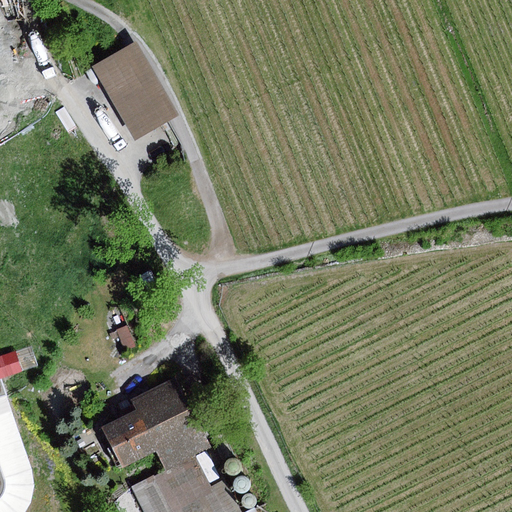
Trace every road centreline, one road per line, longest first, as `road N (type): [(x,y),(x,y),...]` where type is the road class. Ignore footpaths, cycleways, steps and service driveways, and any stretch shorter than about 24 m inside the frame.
road 1 (track): [(187,283),(511,203)]
road 2 (track): [(187,283),(44,64),(20,0)]
road 3 (track): [(300,511),(187,283)]
road 4 (unknown): [(206,320),(126,382),(28,405)]
